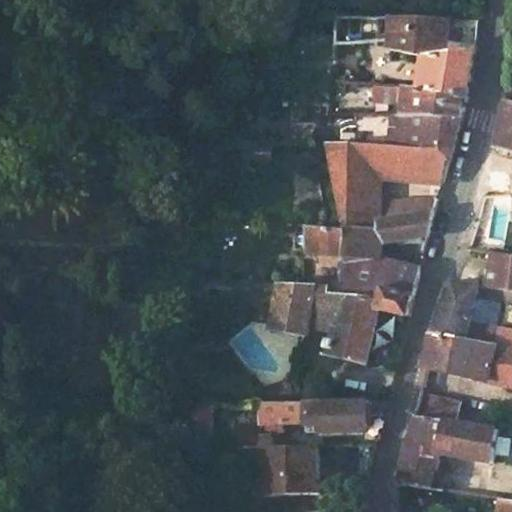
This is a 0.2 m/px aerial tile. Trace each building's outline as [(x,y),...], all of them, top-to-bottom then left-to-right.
[(394,19),(337,18),(335,44),(382,40),(383,46),(389,46),(391,48),(392,49),(394,19)] [(451,20),(394,19),(392,49),(424,56),(451,53),(451,20)] [(480,20),(451,20),(451,53),(455,53),(456,46),(479,48),(480,20)] [(451,53),(424,56),(420,87),(468,95),(471,89),(479,48),(456,46),(455,53),(451,53)] [(339,79),(326,78),(325,89),(338,89),(339,79)] [(362,81),(339,79),(338,89),(360,91),(362,81)] [(420,87),(399,84),(397,116),(413,117),(461,120),(468,95),(420,87)] [(511,101),(507,100),(497,147),(511,148),(511,101)] [(461,120),(413,117),(412,144),(408,144),(407,148),(453,149),(461,120)] [(407,148),(322,146),(339,225),(372,229),(374,220),(434,212),(439,196),(375,202),(376,178),(443,183),(453,149),(407,148)] [(340,228),(290,222),(291,248),(342,255),(344,273),(345,294),(380,299),(383,288),(413,295),(421,262),(416,261),(414,267),(399,260),(377,258),(379,238),(428,236),(433,216),(434,212),(374,220),(372,229),(339,225),(340,228)] [(511,256),(494,253),(490,287),(511,290),(511,256)] [(314,259),(303,259),(302,284),(314,284),(314,259)] [(344,273),(334,273),(333,292),(345,294),(344,273)] [(452,282),(432,334),(437,335),(511,346),(511,329),(474,322),(478,297),(511,301),(511,290),(455,282),(452,282)] [(302,284),(279,283),(272,326),(308,334),(314,314),(339,319),(331,354),(368,363),(382,311),(409,316),(413,295),(383,288),(380,299),(345,294),(333,292),(329,291),(329,287),(314,285),(314,284),(302,284)] [(511,346),(437,335),(429,369),(511,387),(511,346)] [(423,398),(419,417),(462,424),(466,403),(461,401),(446,403),(423,398)] [(390,400),(284,402),(284,419),(323,420),(324,431),(369,430),(384,429),(390,400)] [(284,419),(284,402),(261,402),(262,427),(269,427),(269,422),(284,422),(284,419)] [(448,492),(451,474),(440,472),(444,454),(497,463),(501,430),(462,424),(419,417),(400,486),(407,487),(448,492)] [(384,446),(384,429),(369,430),(367,446),(384,446)] [(263,448),(263,436),(235,437),(235,448),(246,448),(263,448)] [(246,483),(264,482),(264,497),(321,494),(321,447),(277,447),(277,436),(263,436),(263,448),(246,448),(246,483)] [(341,446),(340,468),(357,467),(358,465),(377,468),(384,446),(341,446)] [(468,476),(451,474),(448,492),(467,495),(468,476)]
